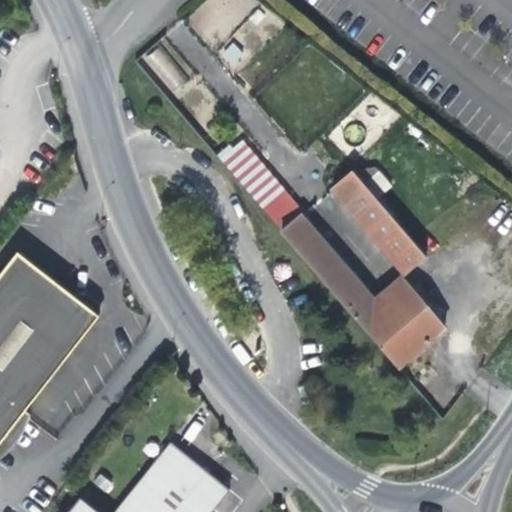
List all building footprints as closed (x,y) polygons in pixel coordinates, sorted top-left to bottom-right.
[(429,253),(355,165),(333,183),(408,271),(429,253)] [(280,230),(397,366),(447,324),(404,273),(376,297),(303,211),(280,230)] [(12,257),(0,271),(0,393),(23,411),(94,321),(53,289),(12,257)] [(0,439),(23,411),(0,393),(0,439)] [(172,444),(115,511),(215,511),(231,493),(206,473),(172,444)] [(97,511),(81,498),(69,511),(97,511)]
